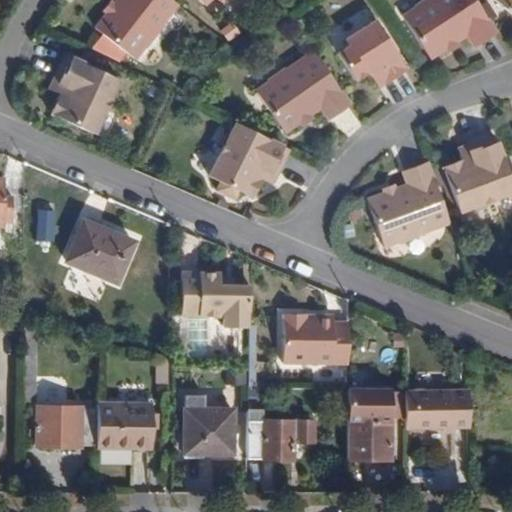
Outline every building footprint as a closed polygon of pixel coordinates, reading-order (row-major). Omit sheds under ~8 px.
[(179,2),(176,0),(117,0),(115,2),(109,11),(96,27),(135,57),(145,45),(146,46),(159,29),(158,29),(179,2)] [(115,2),(112,0),(111,0),(105,8),(109,11),(115,2)] [(404,15),(431,56),(447,45),(456,39),(467,32),(475,44),(497,30),(477,0),(423,0),(416,5),(417,6),(404,15)] [(511,0),(497,0),(511,12),(511,0)] [(408,67),(376,18),(346,37),(350,44),(338,51),(355,78),(369,69),(371,73),(377,69),(385,81),(408,67)] [(456,39),(447,45),(450,49),(459,43),(456,39)] [(257,90),(285,130),(302,119),(311,113),(321,105),(329,117),(351,102),(315,50),(287,69),(286,68),(269,80),(270,81),(257,90)] [(94,131),(119,77),(66,52),(53,79),(58,81),(54,90),(60,93),(51,111),(94,131)] [(377,69),(371,73),(379,85),(385,81),(377,69)] [(53,79),(49,88),(54,90),(58,81),(53,79)] [(311,113),(302,119),(304,123),(313,117),(311,113)] [(277,173),(290,147),(237,121),(210,174),(219,179),(237,188),(253,196),(262,177),(268,180),(272,171),(277,173)] [(443,165),(460,210),(511,190),(511,178),(495,133),(468,144),(469,148),(460,152),(462,158),(443,165)] [(468,144),(458,147),(460,152),(469,148),(468,144)] [(404,170),(409,183),(396,188),(386,192),(368,199),(385,245),(399,240),(400,241),(419,234),(419,232),(450,221),(428,161),(404,170)] [(272,171),(268,180),(272,182),(277,173),(272,171)] [(2,221),(11,221),(12,206),(2,205),(2,195),(3,178),(0,177),(0,225),(2,226),(2,221)] [(237,188),(219,179),(215,187),(233,196),(237,188)] [(395,184),(385,187),(386,192),(396,188),(395,184)] [(2,205),(12,206),(12,196),(2,195),(2,205)] [(36,240),(54,242),(56,210),(38,209),(36,240)] [(63,261),(115,284),(134,240),(82,218),(63,261)] [(247,325),(247,284),(232,284),(225,284),(224,278),(218,278),(218,272),(180,272),(180,315),(222,315),(222,325),(247,325)] [(283,364),(347,365),(348,324),(332,324),(332,318),(315,318),(315,321),(304,321),(304,317),(304,315),(283,315),(283,364)] [(30,402),(35,402),(36,330),(22,327),(21,414),(30,415),(30,402)] [(156,384),(166,384),(166,371),(166,363),(157,362),(156,384)] [(347,459),(391,459),(390,416),(390,389),(346,389),(347,459)] [(403,389),(390,389),(390,416),(403,416),(403,390),(403,389)] [(404,428),(412,428),(412,390),(403,390),(403,416),(404,428)] [(451,427),(469,427),(468,390),(412,390),(412,428),(444,427),(451,427)] [(184,453),(232,453),(233,407),(205,408),(204,395),(184,394),(184,453)] [(96,448),(151,448),(151,403),(96,403),(96,407),(96,446),(96,448)] [(36,445),(96,446),(96,407),(36,407),(36,445)] [(246,460),(261,460),(261,419),(247,418),(246,460)] [(292,441),(312,441),(312,419),(261,419),(261,460),(292,460),(292,441)]
